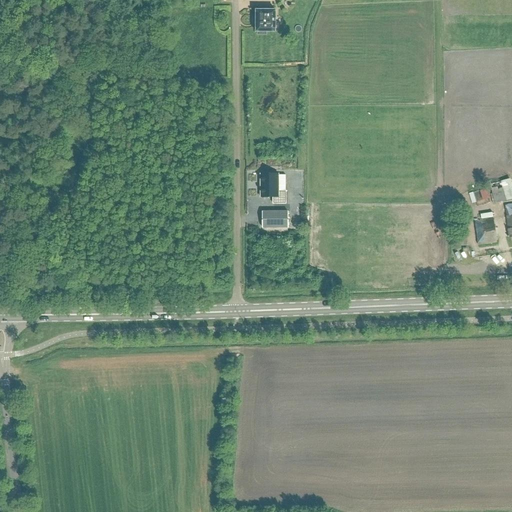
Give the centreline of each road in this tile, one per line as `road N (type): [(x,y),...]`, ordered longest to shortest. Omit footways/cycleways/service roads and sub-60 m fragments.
road 1 (unclassified): [(236,312),(235,0)]
road 2 (secondary): [(236,312),(511,301)]
road 3 (track): [(53,288),(40,222),(76,183),(97,89),(107,77)]
road 4 (secondary): [(54,315),(236,312)]
road 5 (tertiary): [(18,511),(1,367)]
road 6 (track): [(236,82),(107,77)]
